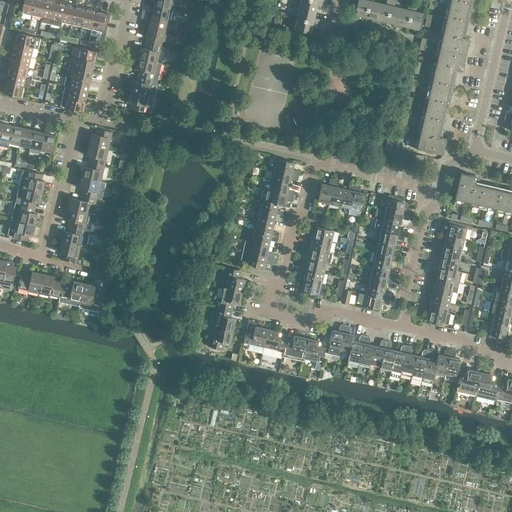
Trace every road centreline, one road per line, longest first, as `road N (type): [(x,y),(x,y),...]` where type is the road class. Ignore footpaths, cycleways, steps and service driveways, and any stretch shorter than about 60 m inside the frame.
road 1 (residential): [(437,192),(317,162),(285,279),(270,289),(265,312),(308,323),(337,311),(402,330)]
road 2 (residential): [(474,150),(508,0)]
road 3 (residential): [(402,330),(422,215),(437,192)]
road 4 (residential): [(77,121),(99,120),(129,2)]
road 5 (residential): [(41,259),(77,121)]
